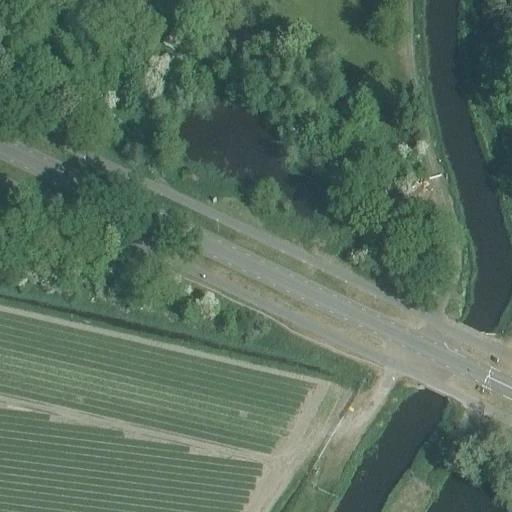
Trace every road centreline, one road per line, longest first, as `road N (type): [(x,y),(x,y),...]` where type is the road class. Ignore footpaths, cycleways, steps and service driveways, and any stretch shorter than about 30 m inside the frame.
road 1 (tertiary): [(0,146),(417,344)]
road 2 (track): [(265,511),(325,438),(358,431)]
